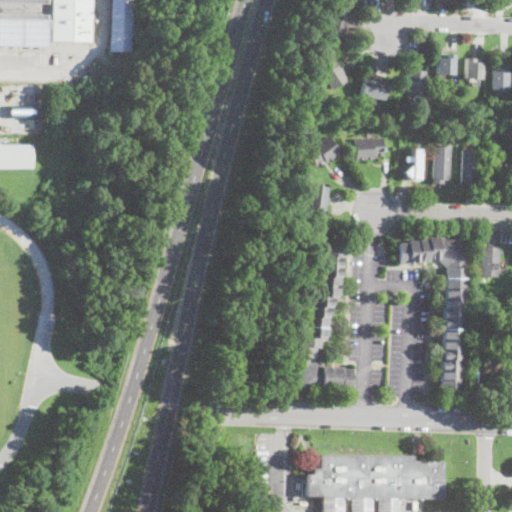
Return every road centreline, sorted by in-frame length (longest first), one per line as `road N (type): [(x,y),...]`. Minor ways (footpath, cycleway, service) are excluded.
road 1 (motorway): [(246,0),(145,348),(87,511)]
road 2 (motorway): [(143,511),(265,0)]
road 3 (residential): [(511,419),(197,406)]
road 4 (residential): [(372,209),(364,415)]
road 5 (residential): [(111,391),(37,377),(0,461)]
road 6 (residential): [(511,214),(372,209)]
road 7 (residential): [(511,26),(404,22),(383,34)]
